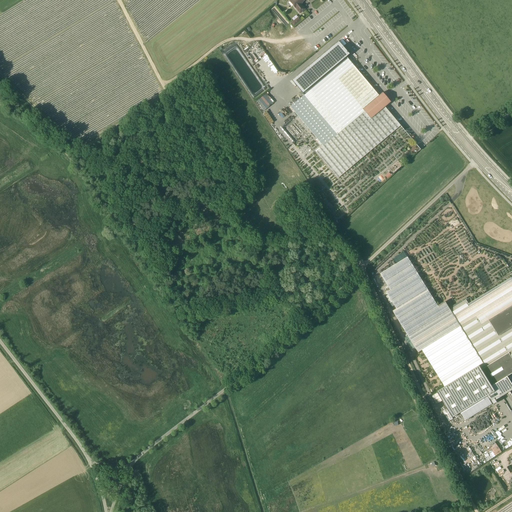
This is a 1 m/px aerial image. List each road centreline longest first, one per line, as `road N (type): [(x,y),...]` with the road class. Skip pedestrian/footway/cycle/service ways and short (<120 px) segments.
road 1 (track): [(476,511),(363,266),(332,239),(251,231),(118,0)]
road 2 (unclassified): [(129,464),(274,350),(477,162)]
road 3 (secondary): [(353,0),(477,162)]
road 4 (secondary): [(483,157),(363,0)]
road 5 (track): [(310,37),(224,41),(163,83)]
road 6 (unclassified): [(90,462),(0,341)]
